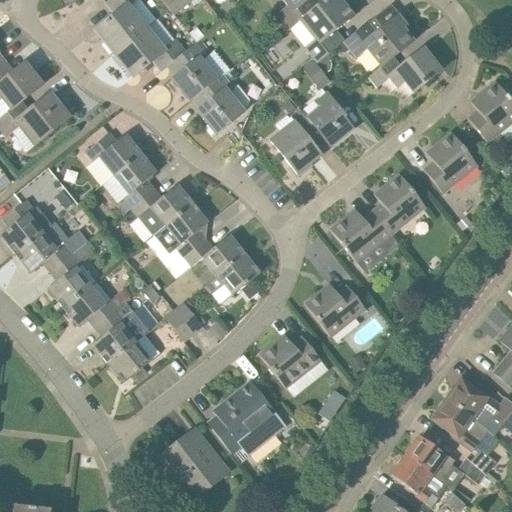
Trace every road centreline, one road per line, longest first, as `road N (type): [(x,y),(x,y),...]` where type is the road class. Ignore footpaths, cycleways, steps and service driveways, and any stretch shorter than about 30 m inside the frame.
road 1 (residential): [(293,237),(134,102),(103,96),(25,18),(25,0)]
road 2 (tertiary): [(321,511),(511,243)]
road 3 (residential): [(293,237),(310,212),(458,85),(465,32),(437,0)]
road 4 (residential): [(108,444),(264,318),(284,284),(293,237)]
road 5 (residential): [(108,444),(0,317)]
